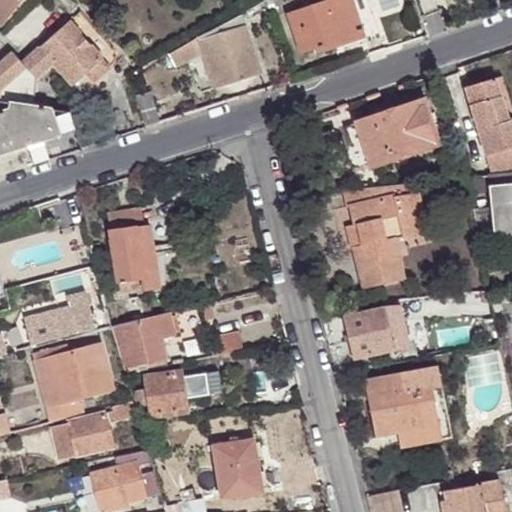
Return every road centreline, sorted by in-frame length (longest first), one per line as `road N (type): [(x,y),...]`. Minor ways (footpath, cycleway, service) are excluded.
road 1 (residential): [(257,111),(354,511)]
road 2 (unclassified): [(0,197),(257,111)]
road 3 (unclassified): [(257,111),(511,27)]
